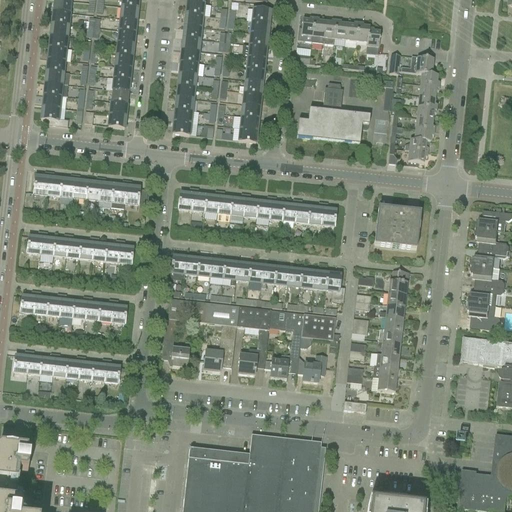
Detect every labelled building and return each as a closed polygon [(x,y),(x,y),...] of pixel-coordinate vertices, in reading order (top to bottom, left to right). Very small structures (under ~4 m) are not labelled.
[(121,0),(121,9),(137,11),(138,0),(121,0)] [(53,2),(52,14),(70,16),(71,4),(53,2)] [(186,4),(185,17),(202,18),(203,6),(186,4)] [(121,9),(119,21),(136,23),(137,11),(121,9)] [(247,11),(245,23),(251,24),(268,26),(269,14),(259,12),(252,12),(247,11)] [(52,14),(51,26),(69,28),(70,16),(52,14)] [(185,17),(184,29),(201,30),(202,18),(185,17)] [(298,31),(297,43),(305,44),(311,45),(314,21),(309,20),(309,23),(302,22),(301,31),(298,31)] [(119,21),(118,33),(135,35),(136,23),(119,21)] [(311,46),(322,47),(324,25),(318,24),(318,21),(314,21),(311,45),(311,46)] [(333,48),(334,42),(336,23),(331,23),(331,25),(324,25),(322,47),(333,48)] [(334,42),(345,43),(347,27),(340,26),(341,24),(336,23),(334,42)] [(251,24),(250,36),(267,38),(268,26),(251,24)] [(345,43),(356,44),(358,26),(353,25),(353,28),(347,27),(345,43)] [(51,26),(50,38),(67,40),(69,28),(51,26)] [(356,44),(367,45),(368,31),(369,31),(369,29),(362,29),(363,26),(358,26),(356,44)] [(184,29),(182,40),(199,42),(201,30),(184,29)] [(367,45),(366,49),(378,50),(380,35),(373,34),(373,31),(369,31),(368,31),(367,45)] [(118,33),(117,45),(133,47),(135,35),(118,33)] [(250,36),(248,48),(266,50),(267,38),(250,36)] [(50,38),(48,50),(66,51),(67,40),(50,38)] [(182,40),(181,52),(198,54),(199,42),(182,40)] [(117,45),(116,57),(132,59),(133,47),(117,45)] [(248,48),(247,60),(264,62),(266,50),(248,48)] [(48,50),(47,62),(65,63),(66,51),(48,50)] [(181,52),(180,64),(197,66),(198,54),(181,52)] [(116,57),(114,69),(131,71),(132,59),(116,57)] [(415,76),(421,77),(433,78),(434,73),(432,73),(433,62),(411,60),(410,71),(398,70),(400,58),(391,57),(389,76),(397,77),(398,74),(415,76)] [(295,58),(294,66),(309,67),(309,63),(309,59),(295,58)] [(247,60),(246,72),(263,74),(264,62),(247,60)] [(47,62),(46,73),(63,75),(65,63),(47,62)] [(180,64),(178,76),(196,78),(197,66),(180,64)] [(114,69),(113,81),(129,83),(131,71),(114,69)] [(246,72),(245,84),(262,86),(263,74),(246,72)] [(46,73),(44,85),(62,87),(63,75),(46,73)] [(178,76),(177,88),(194,90),(196,78),(178,76)] [(421,77),(420,87),(438,89),(439,85),(436,84),(437,80),(437,78),(434,78),(433,78),(421,77)] [(113,81),(112,93),(128,95),(129,83),(113,81)] [(245,84),(243,96),(260,97),(262,86),(245,84)] [(44,85),(43,97),(61,99),(62,87),(44,85)] [(368,128),(369,119),(338,115),(339,112),(340,113),(342,93),(340,93),(339,87),(328,86),(326,91),(324,91),(322,110),(324,111),(323,114),(309,112),(307,125),(298,123),(296,140),(359,147),(361,127),(368,128)] [(420,87),(418,98),(434,100),(435,94),(438,94),(438,89),(420,87)] [(177,88),(176,100),(193,102),(194,90),(177,88)] [(389,114),(392,91),(384,90),(382,113),(389,114)] [(112,93),(110,105),(127,107),(128,95),(112,93)] [(243,96),(242,108),(259,109),(260,97),(243,96)] [(43,97),(42,109),(59,111),(61,99),(43,97)] [(418,98),(417,110),(436,111),(436,107),(434,106),(434,100),(418,98)] [(176,100),(174,112),(192,114),(193,102),(176,100)] [(110,105),(109,117),(125,119),(127,107),(110,105)] [(242,108),(241,119),(258,121),(259,109),(242,108)] [(42,109),(41,122),(47,122),(47,128),(67,131),(68,125),(68,124),(58,123),(59,111),(42,109)] [(417,110),(416,121),(432,122),(433,116),(435,116),(436,111),(417,110)] [(174,112),(173,124),(190,126),(192,114),(174,112)] [(85,116),(84,126),(89,127),(92,127),(93,115),(85,115),(85,116)] [(125,119),(109,117),(108,129),(124,131),(125,119)] [(241,119),(239,131),(257,133),(258,121),(241,119)] [(416,121),(415,132),(433,134),(434,129),(431,129),(432,122),(416,121)] [(173,124),(172,136),(189,138),(195,139),(196,127),(190,126),(173,124)] [(257,133),(239,131),(238,144),(255,146),(257,133)] [(410,142),(426,144),(430,145),(430,138),(433,138),(433,134),(415,132),(414,142),(410,142)] [(427,155),(427,151),(429,151),(430,145),(426,144),(410,142),(409,146),(405,148),(404,153),(408,153),(427,155)] [(427,155),(408,153),(407,165),(423,166),(424,160),(426,160),(427,155)] [(33,196),(46,197),(49,175),(44,174),(43,181),(35,180),(33,196)] [(46,197),(59,199),(61,183),(52,182),(53,175),(49,175),(46,197)] [(59,199),(58,207),(71,208),(72,200),(74,178),(70,177),(69,184),(61,183),(59,199)] [(72,200),(85,202),(87,186),(78,185),(79,178),(74,178),(72,200)] [(85,202),(98,203),(100,181),(96,180),(95,187),(87,186),(85,202)] [(98,203),(111,205),(112,189),(104,188),(105,181),(100,181),(98,203)] [(111,205),(110,211),(123,212),(124,206),(126,184),(122,183),(121,190),(112,189),(111,205)] [(126,184),(124,206),(137,208),(139,192),(130,191),(131,184),(126,184)] [(177,212),(191,213),(193,191),(189,191),(188,197),(179,196),(177,212)] [(191,213),(204,215),(205,199),(197,198),(198,192),(193,191),(191,213)] [(204,215),(216,216),(219,194),(214,193),(214,200),(205,199),(204,215)] [(216,216),(229,218),(231,202),(223,201),(223,194),(219,194),(216,216)] [(229,218),(242,219),(245,197),(240,196),(239,203),(231,202),(229,218)] [(242,219),(255,221),(257,205),(248,204),(249,197),(245,197),(242,219)] [(255,221),(268,222),(271,200),(266,199),(265,206),(257,205),(255,221)] [(268,222),(281,224),(283,208),(274,207),(275,200),(271,200),(268,222)] [(281,224),(294,225),(297,203),(292,202),(291,209),(283,208),(281,224)] [(294,225),(307,227),(309,211),(300,210),(301,203),(297,203),(294,225)] [(307,227),(320,228),(322,206),(318,205),(317,212),(309,211),(307,227)] [(322,206),(320,228),(333,230),(335,213),(326,212),(327,206),(322,206)] [(373,249),(415,253),(420,216),(377,212),(376,223),(381,224),(380,232),(377,232),(376,240),(374,240),(373,249)] [(476,230),(476,232),(497,234),(505,235),(506,224),(509,224),(511,221),(511,219),(511,216),(483,213),(482,219),(480,219),(479,223),(477,223),(476,226),(475,226),(475,230),(476,230)] [(479,245),(478,251),(508,254),(509,249),(506,246),(496,245),(497,234),(476,232),(476,233),(475,232),(474,236),(475,237),(475,240),(477,240),(477,245),(479,245)] [(26,255),(39,257),(42,234),(37,234),(37,240),(28,239),(26,255)] [(39,257),(52,258),(54,242),(46,241),(46,235),(42,234),(39,257)] [(52,258),(65,260),(68,237),(63,237),(63,243),(54,242),(52,258)] [(65,260),(78,261),(80,245),(72,244),(72,238),(68,237),(65,260)] [(78,261),(91,263),(94,240),(89,240),(88,246),(80,245),(78,261)] [(91,263),(104,264),(106,248),(97,247),(98,241),(94,240),(91,263)] [(104,264),(117,266),(119,243),(115,243),(114,249),(106,248),(104,264)] [(119,243),(117,266),(130,267),(132,251),(123,250),(124,244),(119,243)] [(472,267),(472,269),(493,271),(494,260),(504,261),(508,258),(508,254),(478,251),(478,256),(476,256),(475,260),(473,260),(472,263),(471,263),(471,267),(472,267)] [(170,275),(170,282),(183,283),(184,277),(185,261),(172,259),(170,275)] [(184,277),(196,278),(198,262),(185,261),(184,277)] [(196,278),(209,280),(211,264),(198,262),(196,278)] [(209,280),(209,286),(221,287),(222,281),(224,265),(211,264),(209,280)] [(234,288),(235,283),(237,266),(224,265),(222,281),(230,282),(230,288),(234,288)] [(235,283),(248,284),(250,268),(237,266),(235,283)] [(248,284),(261,286),(262,269),(250,268),(248,284)] [(265,286),(273,287),(275,271),(262,269),(261,286),(260,291),(265,292),(265,286)] [(475,282),(474,288),(504,291),(505,286),(502,283),(499,283),(500,272),(493,271),(472,269),(472,270),(470,269),(470,273),(471,274),(471,277),(473,277),(473,282),(475,282)] [(273,287),(286,289),(288,272),(275,271),(273,287)] [(286,289),(299,290),(301,274),(288,272),(286,289)] [(299,290),(312,291),(314,275),(301,274),(299,290)] [(389,283),(387,296),(406,298),(405,298),(406,286),(407,287),(409,276),(392,274),(394,275),(393,284),(389,283)] [(312,291),(325,293),(327,277),(314,275),(312,291)] [(327,277),(325,293),(332,294),(331,303),(342,305),(344,291),(338,290),(340,278),(327,277)] [(357,280),(357,287),(372,289),(372,282),(357,280)] [(468,304),(468,306),(495,309),(496,309),(497,298),(500,298),(504,295),(504,291),(474,288),(474,293),(471,293),(471,297),(469,297),(468,300),(467,300),(467,304),(468,304)] [(20,315),(33,316),(35,294),(31,294),(30,300),(21,299),(20,315)] [(33,316),(46,318),(47,302),(39,301),(40,295),(35,294),(33,316)] [(46,318),(59,319),(61,297),(56,296),(56,303),(47,302),(46,318)] [(387,296),(386,308),(405,310),(404,310),(405,299),(406,299),(406,298),(387,296)] [(59,319),(58,325),(67,326),(66,331),(70,331),(72,321),(73,305),(65,304),(66,297),(61,297),(59,319)] [(355,297),(355,305),(370,306),(370,299),(355,297)] [(72,321),(84,322),(87,300),(82,299),(82,306),(73,305),(72,321)] [(84,322),(97,324),(99,308),(91,307),(91,300),(87,300),(84,322)] [(97,324),(110,325),(113,303),(108,302),(107,309),(99,308),(97,324)] [(175,323),(203,326),(205,306),(170,302),(167,322),(165,322),(162,347),(172,348),(175,323)] [(113,303),(110,325),(124,327),(125,311),(117,310),(117,303),(113,303)] [(370,306),(355,305),(354,312),(369,314),(370,306)] [(270,313),(238,310),(205,306),(203,326),(214,327),(221,328),(222,328),(236,330),(261,333),(268,333),(268,331),(270,313)] [(466,306),(466,310),(467,310),(467,314),(469,314),(468,319),(471,319),(470,325),(469,331),(499,334),(500,328),(500,323),(498,320),(494,320),(495,309),(468,306),(468,307),(466,306)] [(379,320),(384,320),(403,323),(403,322),(402,322),(403,311),(405,311),(405,310),(386,308),(385,314),(379,314),(379,320)] [(270,313),(268,331),(292,334),(289,359),(280,358),(280,363),(271,362),(269,381),(285,383),(288,363),(298,364),(299,351),(303,317),(270,313)] [(335,321),(303,317),(299,351),(307,352),(310,349),(311,342),(338,345),(339,338),(333,337),(335,321)] [(384,320),(383,333),(402,335),(402,334),(401,334),(402,323),(403,323),(384,320)] [(353,322),(352,329),(367,331),(368,323),(353,322)] [(222,328),(222,329),(225,329),(222,355),(206,353),(204,367),(208,367),(207,373),(220,375),(221,366),(224,366),(224,368),(231,369),(230,370),(231,370),(236,330),(222,328)] [(351,336),(350,341),(363,343),(364,338),(366,338),(367,331),(352,329),(351,336)] [(379,332),(378,344),(382,345),(401,347),(399,346),(401,335),(402,335),(392,334),(383,333),(379,332)] [(266,353),(268,333),(261,333),(259,352),(266,353)] [(470,340),(467,365),(473,366),(478,367),(484,367),(484,369),(494,370),(494,368),(505,370),(505,373),(504,373),(503,373),(502,373),(501,373),(501,374),(500,374),(500,375),(499,375),(499,376),(499,377),(498,377),(498,378),(498,379),(499,380),(499,381),(500,382),(500,383),(501,383),(502,383),(502,384),(503,384),(504,384),(503,387),(500,386),(497,411),(511,412),(511,345),(491,343),(481,342),(476,341),(470,340)] [(382,345),(380,357),(399,359),(398,359),(399,348),(400,348),(401,347),(382,345)] [(350,346),(349,353),(364,355),(365,348),(350,346)] [(172,350),(172,348),(162,347),(161,361),(172,363),(172,370),(186,372),(189,352),(172,350)] [(259,352),(258,359),(239,357),(237,377),(254,379),(255,371),(264,372),(266,353),(259,352)] [(13,375),(26,376),(29,354),(24,353),(23,360),(15,359),(13,375)] [(364,355),(349,353),(348,361),(363,362),(364,355)] [(26,376),(39,377),(41,362),(32,361),(33,354),(29,354),(26,376)] [(39,377),(52,379),(54,357),(50,356),(49,363),(41,362),(39,377)] [(52,379),(65,380),(67,365),(58,364),(59,357),(54,357),(52,379)] [(376,357),(375,369),(379,369),(392,371),(398,371),(397,371),(398,360),(399,360),(399,359),(380,357),(376,357)] [(65,380),(78,382),(80,360),(76,359),(75,365),(67,365),(65,380)] [(304,366),(303,375),(302,385),(317,386),(318,379),(323,379),(325,360),(316,359),(315,367),(304,366)] [(78,382),(91,383),(92,367),(84,366),(85,360),(80,360),(78,382)] [(91,383),(104,385),(106,362),(101,362),(101,368),(92,367),(91,383)] [(106,362),(104,385),(117,386),(119,370),(110,369),(111,363),(106,362)] [(373,369),(371,381),(377,381),(392,383),(396,384),(396,383),(395,383),(396,372),(398,372),(398,371),(392,371),(379,369),(375,369),(373,369)] [(347,370),(346,378),(361,380),(362,372),(347,370)] [(361,380),(346,378),(345,385),(360,386),(361,380)] [(396,384),(377,381),(376,394),(395,396),(395,395),(394,395),(395,384),(396,384)] [(342,413),(364,415),(365,407),(343,404),(342,413)] [(478,473),(472,511),(511,511),(511,436),(507,436),(502,476),(478,473)] [(189,452),(182,511),(318,511),(325,451),(289,448),(280,447),(280,449),(250,446),(248,458),(189,452)] [(0,511),(19,511),(21,501),(13,500),(15,474),(27,475),(29,461),(25,461),(25,455),(25,454),(15,453),(16,452),(14,452),(14,453),(6,452),(6,451),(5,451),(5,452),(0,451),(0,511)]
